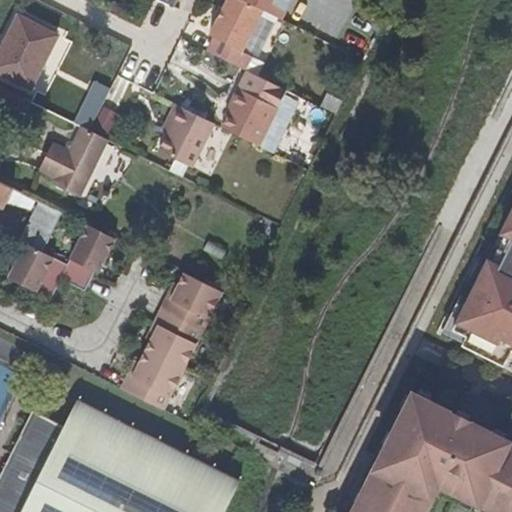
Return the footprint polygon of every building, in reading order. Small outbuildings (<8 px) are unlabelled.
[(259,8),(243,0),(224,0),(208,34),(239,49),(259,8)] [(369,37),(381,13),(356,0),(340,0),(331,17),(369,37)] [(0,69),(27,85),(56,35),(20,15),(0,48),(0,69)] [(238,88),(233,98),(271,117),(275,106),(238,88)] [(21,96),(7,89),(0,100),(23,113),(29,100),(21,96)] [(317,107),(332,114),(338,99),(323,93),(317,107)] [(222,127),(258,145),(271,117),(233,98),(229,106),(231,107),(222,127)] [(213,123),(174,103),(166,117),(172,121),(158,150),(190,167),(213,123)] [(92,122),(106,132),(117,117),(102,107),(92,122)] [(89,130),(77,124),(66,147),(50,140),(36,165),(51,173),(49,180),(76,193),(105,138),(89,130)] [(11,189),(0,183),(0,211),(5,202),(11,189)] [(33,201),(11,189),(5,202),(27,214),(33,201)] [(511,206),(499,233),(511,240),(498,266),(486,260),(451,330),(465,337),(461,345),(502,366),(510,351),(511,351),(511,206)] [(102,267),(115,241),(87,227),(67,266),(41,253),(24,244),(8,275),(29,285),(28,288),(35,292),(38,290),(51,297),(60,280),(83,292),(93,273),(97,264),(102,267)] [(97,264),(93,273),(97,276),(102,267),(97,264)] [(130,393),(163,410),(220,293),(181,274),(175,288),(170,300),(174,302),(163,328),(157,325),(150,339),(138,364),(132,378),(136,380),(130,393)] [(170,300),(175,288),(170,286),(145,337),(150,339),(157,325),(163,328),(174,302),(170,300)] [(120,388),(130,393),(136,380),(132,378),(138,364),(133,362),(120,388)] [(217,511),(234,480),(72,398),(60,423),(27,406),(0,460),(0,511),(217,511)] [(413,398),(356,511),(417,511),(425,496),(418,492),(424,479),(474,503),(474,502),(494,511),(511,511),(511,454),(505,451),(508,445),(413,398)]
